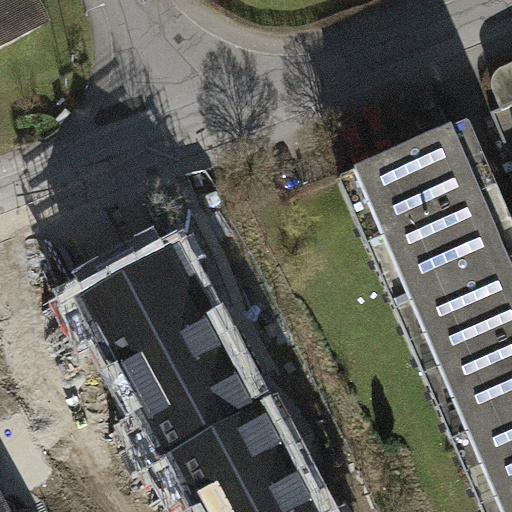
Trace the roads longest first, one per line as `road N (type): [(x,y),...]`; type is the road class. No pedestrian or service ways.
road 1 (residential): [(511,8),(205,133)]
road 2 (residential): [(205,133),(0,216)]
road 3 (residential): [(205,133),(136,0)]
